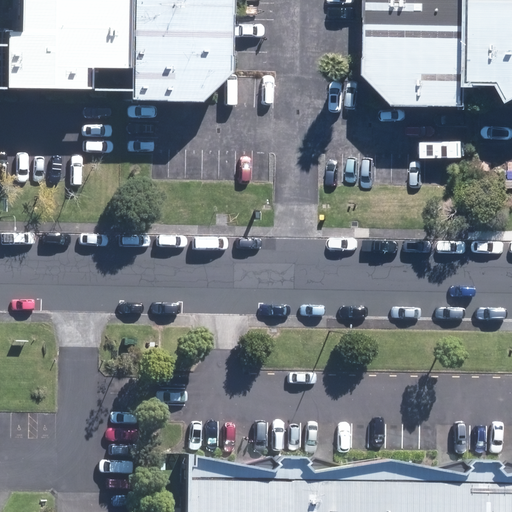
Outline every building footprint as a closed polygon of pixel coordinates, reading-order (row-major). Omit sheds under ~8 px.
[(0,89),(120,92),(122,33),(122,0),(10,0),(9,31),(0,30),(0,89)] [(122,0),(122,33),(220,34),(220,0),(122,0)] [(371,0),(370,25),(474,25),(474,0),(371,0)] [(511,0),(474,0),(474,25),(473,96),(507,97),(511,103),(511,0)] [(473,96),(474,25),(370,25),(369,89),(397,115),(472,118),(473,96)] [(220,71),(220,34),(122,33),(120,92),(120,99),(188,103),(220,71)] [(511,511),(511,470),(177,464),(175,511),(511,511)]
